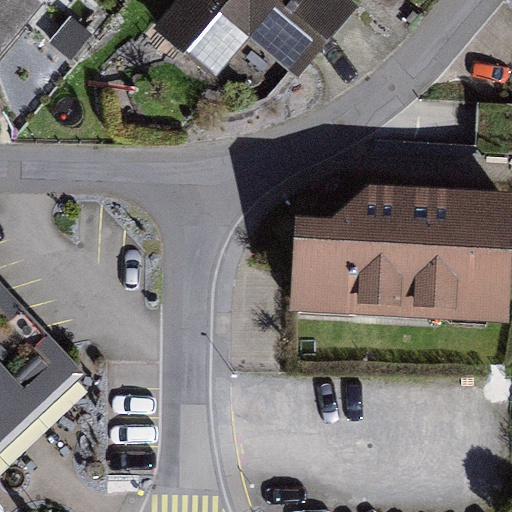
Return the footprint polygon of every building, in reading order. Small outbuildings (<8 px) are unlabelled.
[(0,0),(0,47),(40,0),(0,0)] [(349,0),(173,0),(158,18),(221,71),(255,31),(306,74),(361,10),(349,0)] [(311,247),(306,330),(511,341),(511,212),(372,205),(311,247)] [(0,315),(0,435),(25,413),(60,381),(0,315)] [(475,511),(479,459),(375,453),(371,511),(475,511)]
